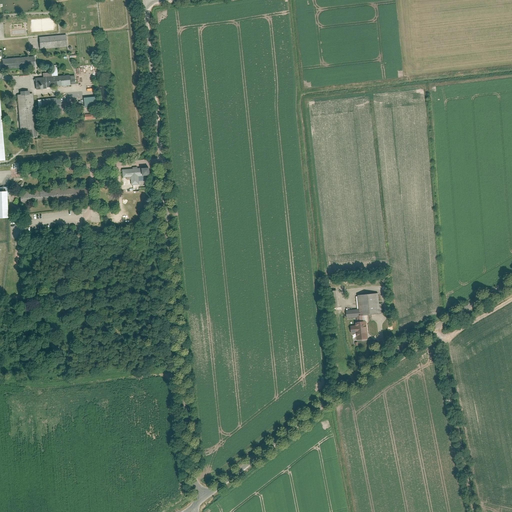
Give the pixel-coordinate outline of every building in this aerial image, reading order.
[(66,35),(38,37),(39,49),(67,47),(66,35)] [(34,57),(2,59),(2,69),(35,67),(34,57)] [(34,77),(36,89),(71,87),(71,85),(75,85),(75,76),(58,77),(57,66),(51,66),(51,72),(43,73),(43,77),(34,77)] [(19,138),(37,137),(33,94),(30,94),(30,91),(20,92),(20,95),(16,95),(19,138)] [(97,97),(84,98),(84,108),(97,108),(97,97)] [(61,98),(38,100),(38,110),(62,109),(61,98)] [(132,169),(121,170),(122,178),(129,178),(130,185),(139,185),(138,177),(148,177),(147,168),(136,168),(136,167),(132,168),(132,169)] [(87,187),(20,192),(21,204),(88,199),(87,187)] [(7,191),(0,191),(0,217),(9,218),(8,215),(7,191)] [(354,294),(356,315),(376,313),(373,292),(354,294)] [(366,320),(348,322),(349,340),(367,339),(366,320)]
